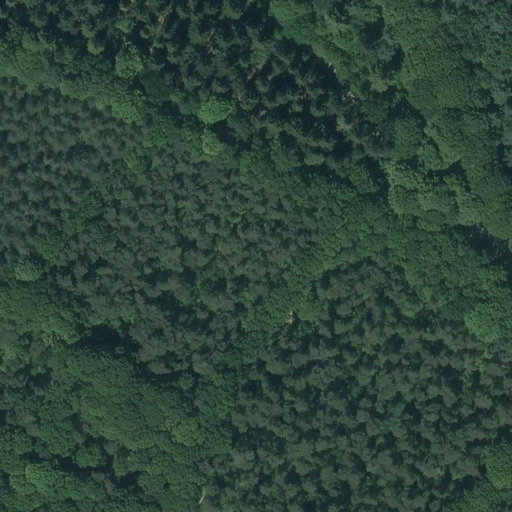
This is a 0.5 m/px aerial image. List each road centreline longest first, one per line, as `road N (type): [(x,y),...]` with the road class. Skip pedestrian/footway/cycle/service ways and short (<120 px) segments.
road 1 (unknown): [(511,311),(492,344),(454,328),(425,299),(374,281),(337,285),(287,323),(251,305),(207,224),(126,187),(143,127),(127,99),(0,49)]
road 2 (unclassified): [(284,0),(482,244),(511,268)]
